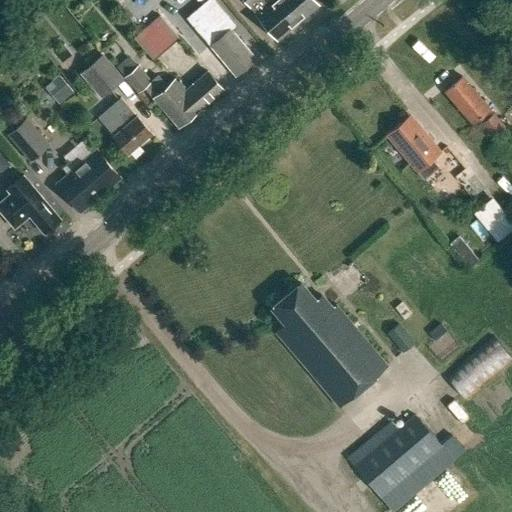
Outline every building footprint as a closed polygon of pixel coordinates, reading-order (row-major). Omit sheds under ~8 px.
[(214,0),(208,0),(187,18),(203,37),(235,75),(255,58),(231,29),(235,25),(214,0)] [(242,0),(276,40),(297,22),(278,0),(242,0)] [(278,0),(297,22),(317,5),(312,0),(278,0)] [(179,38),(159,15),(133,38),(153,60),(179,38)] [(123,78),(102,53),(90,64),(111,88),(123,78)] [(206,71),(184,90),(182,88),(184,85),(180,80),(176,81),(174,78),(166,84),(158,74),(152,80),(138,63),(124,76),(138,92),(143,87),(177,126),(221,88),(206,71)] [(444,91),(473,125),(490,110),(461,76),(444,91)] [(151,132),(136,115),(135,115),(120,96),(97,116),(113,134),(113,135),(127,152),(151,132)] [(493,114),(479,127),(491,141),(506,129),(493,114)] [(405,119),(386,135),(416,171),(425,181),(441,168),(432,158),(440,151),(415,121),(410,125),(405,119)] [(11,137),(33,162),(52,146),(30,121),(11,137)] [(59,186),(80,211),(121,177),(99,152),(59,186)] [(29,216),(44,233),(60,219),(24,176),(7,190),(11,194),(0,202),(0,210),(15,228),(29,216)] [(511,221),(494,197),(475,212),(497,241),(511,229),(511,221)] [(469,268),(478,260),(458,236),(449,244),(469,268)] [(275,331),(339,406),(390,363),(385,357),(382,359),(336,304),(332,308),(321,295),(316,300),(300,282),(271,306),(285,323),(275,331)] [(400,352),(413,341),(397,322),(385,333),(400,352)] [(507,364),(486,339),(439,380),(460,405),(507,364)] [(415,415),(353,467),(390,511),(391,511),(453,460),(415,415)]
